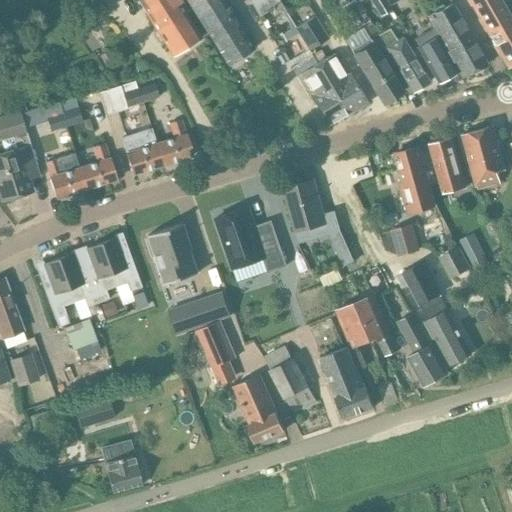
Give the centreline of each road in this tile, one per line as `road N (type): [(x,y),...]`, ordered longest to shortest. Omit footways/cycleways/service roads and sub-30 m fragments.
road 1 (residential): [(0,252),(186,187),(422,119),(507,104)]
road 2 (unclassified): [(99,511),(511,387)]
